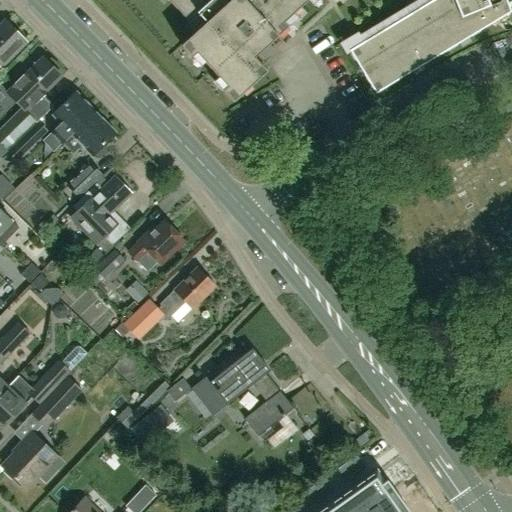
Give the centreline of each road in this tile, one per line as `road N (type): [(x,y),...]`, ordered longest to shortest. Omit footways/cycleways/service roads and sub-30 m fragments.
road 1 (secondary): [(483,511),(364,354),(246,218)]
road 2 (residential): [(246,218),(316,164),(464,72),(511,52)]
road 3 (secondary): [(246,218),(39,0)]
